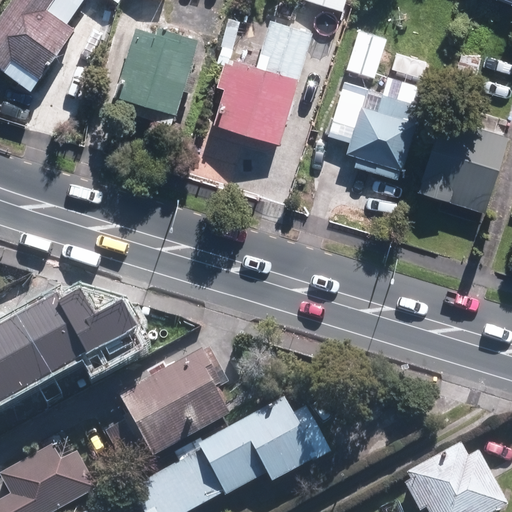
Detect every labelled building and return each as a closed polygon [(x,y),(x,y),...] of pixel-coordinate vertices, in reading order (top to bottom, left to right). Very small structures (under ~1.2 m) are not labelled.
[(73,0),(69,10),(76,12),(72,24),(48,7),(53,0),(11,0),(0,16),(0,62),(6,66),(13,57),(42,77),(73,31),(101,52),(115,0),(73,0)] [(315,0),(342,8),(344,0),(315,0)] [(231,18),(218,62),(225,64),(219,85),(227,88),(219,113),(216,124),(233,129),(283,143),(314,33),(274,21),(265,54),(263,61),(261,67),(235,59),(234,64),(229,63),(241,21),(231,18)] [(187,34),(160,26),(157,33),(139,27),(138,27),(117,96),(179,115),(201,38),(187,34)] [(347,68),(375,77),(388,38),(359,28),(347,68)] [(482,59),(462,52),(450,87),(471,93),(482,59)] [(418,121),(422,109),(426,105),(431,87),(390,75),(380,110),(365,105),(371,87),(345,79),(329,134),(352,141),(349,154),(358,156),(356,166),(400,179),(402,170),(406,170),(420,122),(418,121)] [(422,192),(488,213),(510,140),(511,140),(511,112),(506,133),(446,114),(422,192)] [(0,402),(81,357),(92,377),(147,346),(121,301),(98,314),(83,288),(62,300),(56,290),(0,321),(0,402)] [(158,455),(238,412),(223,385),(228,382),(209,346),(124,392),(135,413),(109,427),(129,464),(155,449),(158,455)] [(298,410),(289,394),(203,441),(206,444),(135,483),(150,511),(186,511),(229,488),(231,491),(272,469),(277,478),(335,447),(312,403),(298,410)] [(0,499),(0,511),(51,511),(101,485),(81,448),(65,457),(56,441),(3,470),(15,491),(0,499)] [(470,456),(463,442),(445,452),(410,471),(413,478),(412,478),(406,481),(422,510),(429,506),(432,511),(495,511),(511,504),(489,463),(482,451),(481,449),(471,455),(470,456)]
